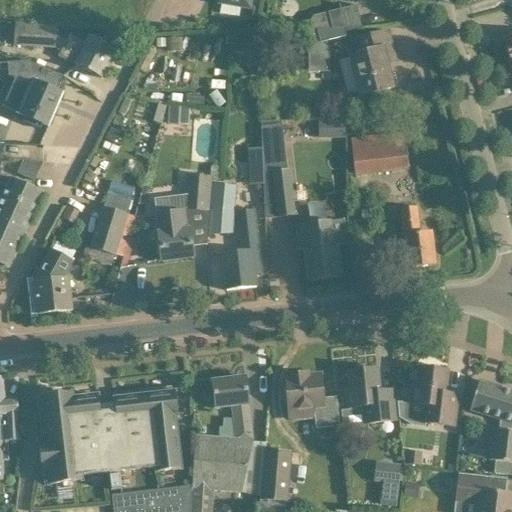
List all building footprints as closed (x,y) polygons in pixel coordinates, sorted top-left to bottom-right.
[(219,0),(219,3),(249,8),(250,0),(219,0)] [(327,13),(332,30),(343,29),(362,29),(356,6),(327,13)] [(57,27),(15,24),(13,47),(55,49),(57,27)] [(343,29),(332,30),(308,31),(309,49),(327,49),(326,42),(345,37),(343,29)] [(388,32),(368,37),(352,41),(356,55),(350,57),(360,97),(393,89),(385,56),(394,53),(388,32)] [(76,65),(83,69),(101,79),(117,50),(91,36),(86,44),(70,35),(58,57),(75,67),(76,65)] [(183,39),(168,39),(168,53),(183,52),(183,39)] [(252,39),(238,39),(238,52),(253,51),(252,39)] [(8,64),(8,77),(16,80),(27,85),(15,112),(24,117),(22,122),(40,130),(42,125),(47,127),(48,124),(60,97),(61,95),(58,93),(65,77),(29,62),(8,64)] [(167,125),(188,127),(190,108),(168,106),(167,125)] [(282,125),(261,127),(265,219),(278,218),(294,216),(289,170),(287,171),(282,125)] [(105,139),(113,143),(119,132),(111,128),(105,139)] [(405,140),(385,142),(352,146),(355,174),(408,168),(405,140)] [(16,174),(34,182),(43,163),(23,161),(16,174)] [(210,177),(187,175),(184,210),(208,213),(211,183),(219,184),(220,170),(210,169),(210,177)] [(0,217),(25,230),(42,193),(27,186),(29,184),(16,178),(15,181),(10,178),(7,186),(0,182),(0,217)] [(232,233),(236,187),(215,185),(210,235),(232,233)] [(108,193),(91,249),(114,256),(121,258),(134,217),(127,215),(131,200),(108,193)] [(401,210),(405,249),(408,270),(435,266),(431,233),(420,234),(416,208),(401,210)] [(63,218),(71,222),(76,213),(68,209),(63,218)] [(222,254),(224,272),(226,292),(256,288),(254,273),(259,272),(257,252),(253,210),(238,212),(242,252),(222,254)] [(155,216),(157,234),(161,262),(193,258),(189,230),(184,230),(182,213),(155,216)] [(0,264),(4,267),(9,265),(25,230),(0,217),(0,264)] [(330,222),(297,226),(300,251),(304,251),(308,282),(340,278),(336,246),(345,245),(344,220),(330,222)] [(71,262),(51,250),(34,281),(33,282),(37,315),(72,311),(70,291),(68,278),(62,278),(71,262)] [(413,386),(411,405),(425,407),(423,424),(453,427),(455,416),(457,396),(444,394),(447,371),(441,371),(438,367),(430,366),(426,369),(419,368),(417,387),(413,386)] [(347,391),(348,409),(351,409),(351,412),(343,413),(344,431),(348,430),(351,431),(361,430),(363,429),(366,428),(365,425),(395,422),(392,390),(379,392),(377,369),(370,370),(367,367),(358,368),(355,371),(349,372),(351,390),(347,391)] [(285,379),(285,382),(286,389),(283,389),(283,393),(283,396),(283,399),(285,403),(287,402),(288,412),(315,409),(315,414),(314,414),(316,430),(339,427),(336,398),(323,399),(320,375),(314,376),(307,377),(307,374),(288,376),(288,378),(285,379)] [(2,377),(0,377),(0,416),(1,416),(1,421),(0,420),(0,441),(7,442),(19,441),(18,404),(17,397),(5,399),(5,397),(2,377)] [(192,487),(190,511),(212,511),(213,492),(241,493),(261,499),(265,451),(266,443),(252,442),(253,441),(245,378),(212,382),(215,403),(216,409),(230,407),(234,439),(194,436),(194,445),(192,486),(192,487)] [(511,391),(480,382),(474,401),(470,411),(500,421),(499,431),(493,430),(489,461),(495,462),(494,474),(511,476),(511,391)] [(81,477),(105,474),(109,474),(111,491),(121,490),(119,473),(155,468),(155,474),(181,471),(174,418),(178,417),(175,393),(172,393),(171,388),(113,394),(114,405),(99,406),(97,396),(72,399),(71,394),(38,398),(43,441),(38,441),(42,475),(47,475),(48,486),(82,482),(81,477)] [(261,500),(286,502),(290,453),(265,451),(261,499),(261,500)] [(404,464),(420,466),(421,453),(405,451),(404,464)] [(373,480),(384,482),(398,483),(400,468),(386,466),(376,464),(373,480)] [(474,511),(511,511),(511,494),(505,494),(506,480),(458,474),(456,498),(476,500),(474,511)] [(405,483),(403,498),(418,500),(419,485),(405,483)] [(189,511),(191,486),(121,495),(111,496),(113,511),(189,511)]
